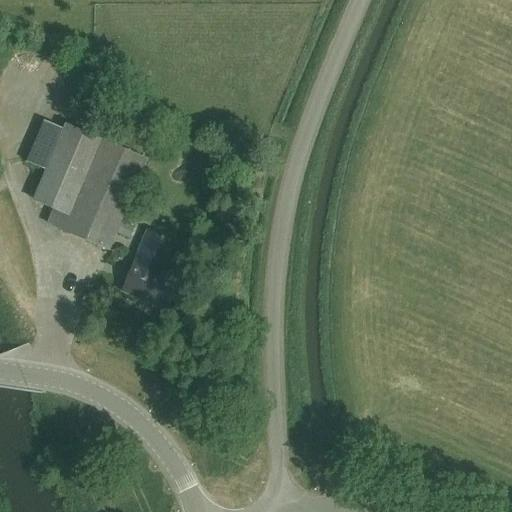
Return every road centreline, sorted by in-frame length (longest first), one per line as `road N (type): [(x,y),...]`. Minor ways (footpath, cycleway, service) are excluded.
road 1 (unclassified): [(278,505),(270,384),(276,242),(298,135),(357,0)]
road 2 (tertiary): [(194,511),(183,477),(136,415),(85,384),(0,368)]
road 3 (unclassified): [(278,505),(408,511)]
